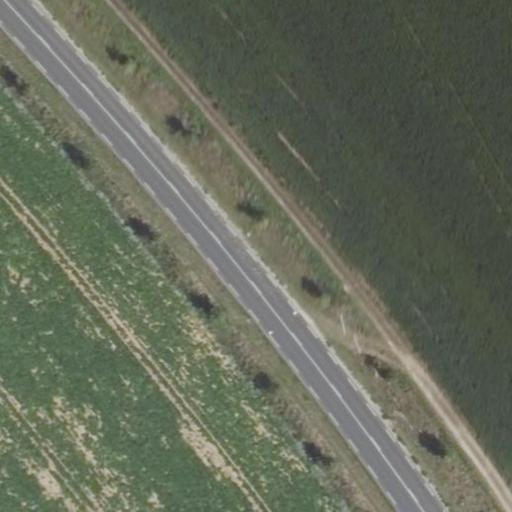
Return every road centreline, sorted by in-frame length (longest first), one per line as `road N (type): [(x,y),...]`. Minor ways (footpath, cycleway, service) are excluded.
road 1 (primary): [(5,0),(281,321),(416,511)]
road 2 (track): [(109,0),(199,100),(507,511)]
